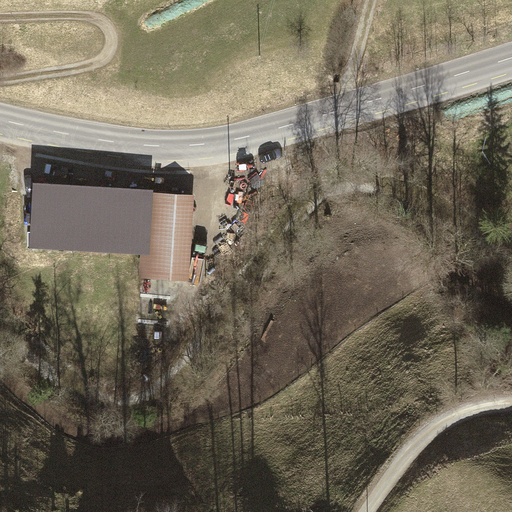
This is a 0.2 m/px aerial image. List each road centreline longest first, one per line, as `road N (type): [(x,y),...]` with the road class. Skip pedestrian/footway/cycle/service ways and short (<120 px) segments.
road 1 (track): [(511,310),(467,279),(426,279),(263,391),(133,442),(65,428),(0,371)]
road 2 (tertiary): [(511,60),(211,145),(124,145),(0,122)]
road 3 (track): [(0,80),(90,66),(113,44),(111,29),(91,16),(0,17)]
